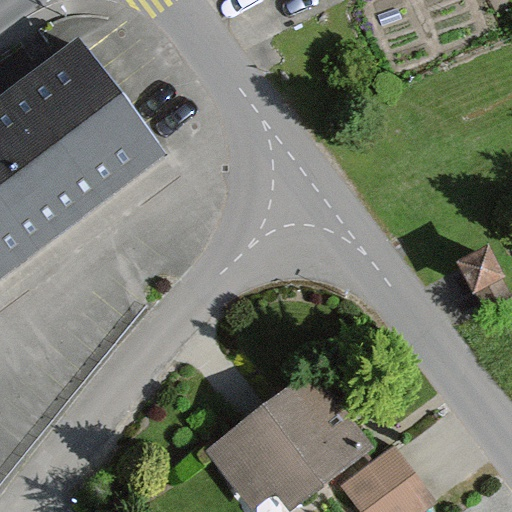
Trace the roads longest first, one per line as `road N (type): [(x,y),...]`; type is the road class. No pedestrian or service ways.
road 1 (residential): [(19,511),(182,312),(308,180)]
road 2 (unclassified): [(511,455),(308,180)]
road 3 (unclassified): [(308,180),(172,0)]
